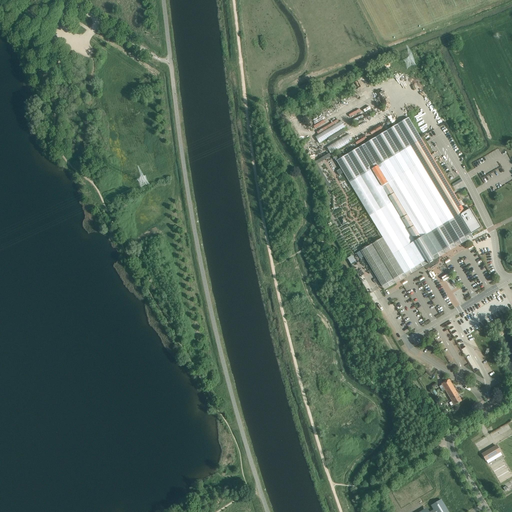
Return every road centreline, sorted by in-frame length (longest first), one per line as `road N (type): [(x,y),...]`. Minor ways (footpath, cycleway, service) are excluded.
road 1 (unclassified): [(490,511),(447,441),(491,411)]
road 2 (unclassified): [(511,278),(406,342)]
